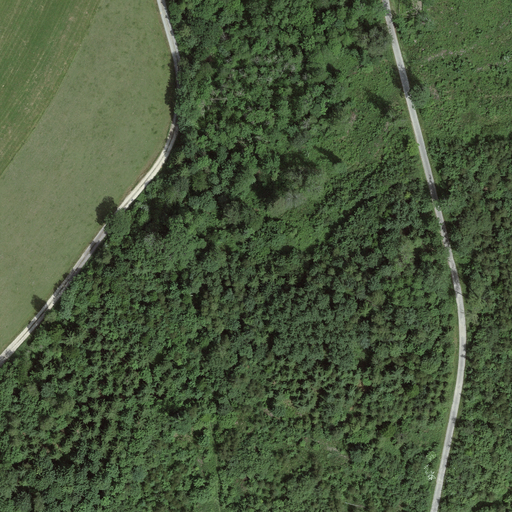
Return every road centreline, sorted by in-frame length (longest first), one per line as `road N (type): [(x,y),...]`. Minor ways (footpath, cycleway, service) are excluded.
road 1 (track): [(387,0),(460,289),(461,357),(433,511)]
road 2 (track): [(0,358),(163,150),(176,120),(180,73),(164,0)]
